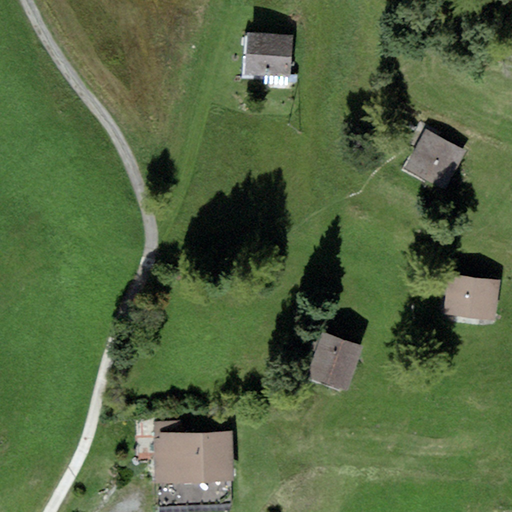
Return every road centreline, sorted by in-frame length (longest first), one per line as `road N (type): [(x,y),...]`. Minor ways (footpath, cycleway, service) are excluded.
road 1 (track): [(87,441),(113,340),(153,253),(152,230),(142,186),(118,139),(28,0)]
road 2 (track): [(153,253),(179,196),(235,0)]
